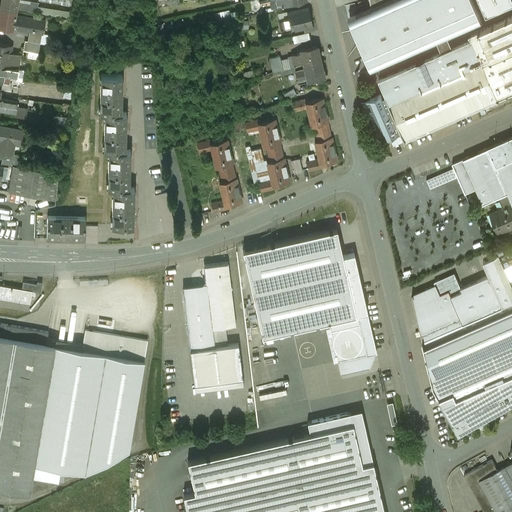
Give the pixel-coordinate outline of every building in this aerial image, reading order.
[(18,0),(1,0),(0,7),(16,9),(18,2),(18,0)] [(389,0),(372,7),(349,18),(371,68),(436,40),(447,35),(482,20),(473,0),(389,0)] [(511,0),(479,0),(486,16),(511,4),(511,0)] [(38,2),(31,1),(31,4),(18,2),(16,9),(37,13),(38,6),(38,2)] [(16,9),(0,7),(0,9),(0,27),(13,30),(15,14),(16,9)] [(308,8),(289,12),(293,29),(312,25),(308,8)] [(230,10),(215,12),(216,21),(231,19),(230,10)] [(45,19),(15,14),(13,29),(29,31),(41,34),(42,34),(45,19)] [(511,15),(469,35),(471,39),(472,39),(482,63),(498,99),(497,99),(498,100),(511,93),(511,15)] [(41,34),(29,31),(27,41),(40,43),(41,34)] [(447,35),(436,40),(442,52),(452,47),(447,35)] [(442,52),(379,80),(386,96),(389,103),(482,63),(472,39),(471,39),(452,47),(442,52)] [(27,41),(24,41),(22,50),(38,53),(40,43),(27,41)] [(10,44),(0,42),(0,65),(6,66),(10,44)] [(316,46),(301,49),(302,53),(304,61),(304,65),(320,62),(316,46)] [(302,53),(292,55),(294,64),(304,61),(302,53)] [(320,62),(304,65),(305,68),(308,81),(323,77),(320,62)] [(482,63),(389,103),(402,133),(405,140),(497,99),(498,99),(482,63)] [(6,66),(0,65),(0,82),(3,83),(4,73),(22,76),(23,70),(6,66)] [(305,68),(295,71),(298,83),(308,81),(305,68)] [(122,74),(100,74),(99,112),(104,112),(121,112),(122,74)] [(0,96),(1,90),(0,89),(0,109),(16,112),(17,107),(18,102),(0,98),(0,96)] [(381,95),(359,104),(360,105),(361,104),(377,142),(376,143),(390,137),(390,138),(402,133),(389,103),(386,96),(382,98),(381,95)] [(323,98),(307,102),(306,99),(293,102),(295,110),(307,107),(312,126),(315,125),(319,140),(315,140),(320,159),(307,162),(309,170),(323,167),(322,164),(338,160),(332,136),(331,137),(327,122),(329,122),(323,98)] [(17,107),(16,112),(15,117),(25,118),(26,109),(17,107)] [(121,112),(104,112),(104,149),(124,149),(125,149),(126,112),(121,112)] [(275,119),(259,123),(258,120),(245,123),(247,131),(260,128),(264,146),(267,146),(270,160),(267,161),(271,179),(259,182),(261,191),(275,187),(274,185),(290,181),(284,157),(283,158),(279,143),(281,143),(275,119)] [(23,130),(0,126),(0,128),(0,140),(0,141),(0,142),(0,150),(13,153),(15,144),(21,144),(23,130)] [(402,133),(390,138),(393,145),(405,140),(402,133)] [(511,140),(511,137),(489,147),(509,192),(511,200),(511,140)] [(227,139),(211,143),(211,140),(197,143),(199,152),(212,149),(216,167),(219,166),(222,181),(219,182),(223,200),(211,203),(213,211),(226,208),(226,205),(241,202),(236,178),(235,178),(231,164),(233,163),(227,139)] [(489,147),(464,158),(484,203),(499,197),(509,192),(489,147)] [(125,149),(124,149),(109,150),(108,187),(113,187),(129,187),(130,150),(125,149)] [(13,153),(0,150),(0,157),(1,158),(12,160),(13,153)] [(295,173),(303,171),(299,158),(291,160),(295,173)] [(452,163),(425,175),(432,192),(460,180),(452,163)] [(58,174),(13,166),(9,191),(55,199),(58,174)] [(129,187),(113,187),(112,225),(133,225),(134,187),(129,187)] [(169,191),(156,194),(164,233),(176,231),(169,191)] [(511,200),(509,192),(499,197),(504,208),(492,212),(501,233),(511,227),(511,200)] [(85,216),(47,216),(47,237),(85,238),(85,216)] [(338,227),(243,250),(261,337),(329,321),(357,315),(357,314),(368,312),(354,253),(344,255),(338,227)] [(482,261),(489,276),(502,307),(511,302),(511,284),(499,254),(482,261)] [(227,262),(204,265),(206,282),(203,286),(196,287),(196,290),(207,288),(212,329),(235,326),(227,262)] [(454,273),(435,281),(436,284),(440,294),(449,291),(460,286),(454,273)] [(455,327),(502,307),(489,276),(461,287),(462,291),(451,295),(461,318),(452,321),(455,327)] [(37,284),(23,281),(22,288),(32,290),(32,291),(41,292),(42,282),(37,281),(37,284)] [(436,284),(413,294),(423,341),(455,327),(452,321),(461,318),(451,295),(449,291),(440,294),(436,284)] [(22,288),(0,285),(0,298),(30,303),(32,291),(32,290),(22,288)] [(196,290),(183,291),(190,348),(194,384),(236,378),(236,385),(243,385),(238,343),(214,346),(212,329),(207,288),(196,290)] [(511,302),(502,307),(455,327),(423,341),(434,387),(454,422),(453,422),(459,433),(480,421),(481,423),(483,425),(485,425),(487,424),(489,423),(490,421),(489,418),(488,417),(511,403),(511,302)] [(368,312),(357,314),(357,315),(329,321),(338,360),(377,352),(368,312)] [(48,332),(0,323),(0,335),(45,344),(46,338),(48,332)] [(147,341),(85,330),(82,345),(46,338),(45,344),(55,346),(144,361),(147,341)] [(0,335),(0,488),(29,493),(34,464),(35,464),(55,346),(45,344),(0,335)] [(144,361),(55,346),(35,464),(84,472),(128,449),(144,361)] [(392,402),(386,404),(392,422),(397,421),(392,402)] [(350,412),(307,422),(310,433),(352,423),(350,412)] [(310,433),(187,460),(194,491),(183,494),(187,511),(384,511),(373,461),(362,464),(352,423),(310,433)] [(511,511),(511,475),(506,465),(498,470),(492,459),(464,475),(485,511),(511,511)]
